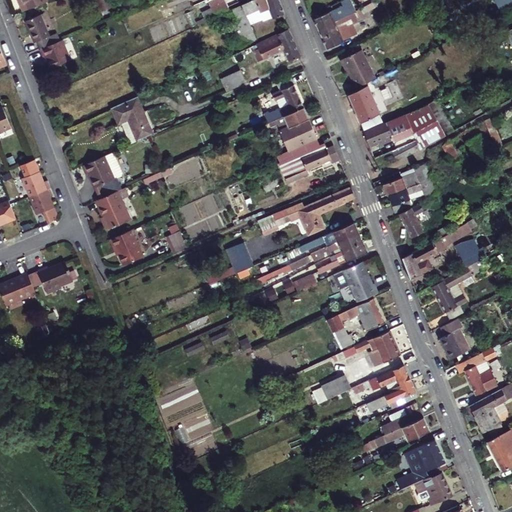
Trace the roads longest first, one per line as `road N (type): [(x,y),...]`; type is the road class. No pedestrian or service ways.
road 1 (residential): [(291,0),(486,511)]
road 2 (residential): [(0,13),(79,222)]
